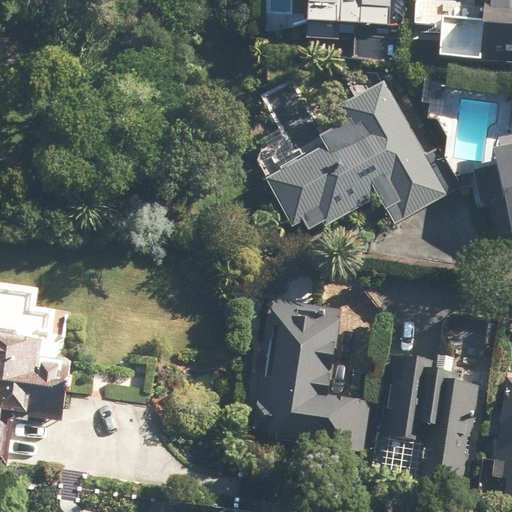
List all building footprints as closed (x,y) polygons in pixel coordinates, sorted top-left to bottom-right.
[(306,0),(304,41),(351,44),(350,68),(396,71),(400,0),(306,0)] [(511,0),(484,0),(485,4),(443,3),(442,54),(511,56),(511,0)] [(394,77),(345,106),(351,116),(262,169),(297,227),(306,222),(312,231),(324,224),(328,231),(378,202),(393,228),(460,188),(394,77)] [(511,143),(495,147),(511,230),(511,143)] [(312,448),(312,443),(338,445),(337,451),(374,455),(380,399),(339,395),(349,308),(275,300),(272,328),(282,329),(276,380),(261,378),(254,437),(272,439),(272,443),(312,448)] [(47,368),(49,338),(0,333),(0,450),(8,452),(12,411),(42,413),(44,390),(85,394),(87,371),(47,368)] [(452,370),(427,366),(428,358),(398,353),(385,435),(421,440),(423,425),(433,427),(425,475),(464,482),(479,383),(450,378),(452,370)] [(511,379),(504,379),(496,478),(509,479),(506,506),(511,506),(511,379)]
